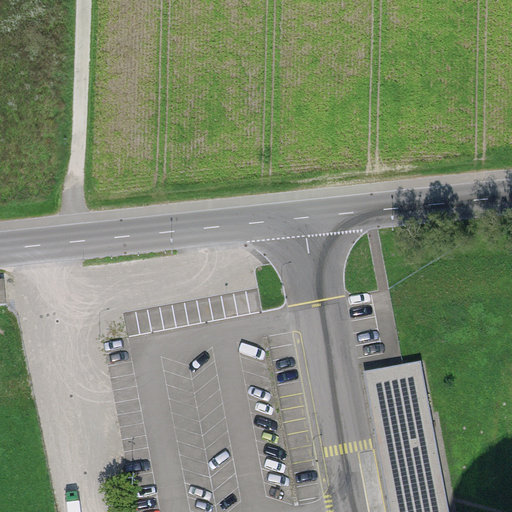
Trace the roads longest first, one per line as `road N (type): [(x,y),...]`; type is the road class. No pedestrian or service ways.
road 1 (tertiary): [(0,250),(511,198)]
road 2 (track): [(72,242),(82,0)]
